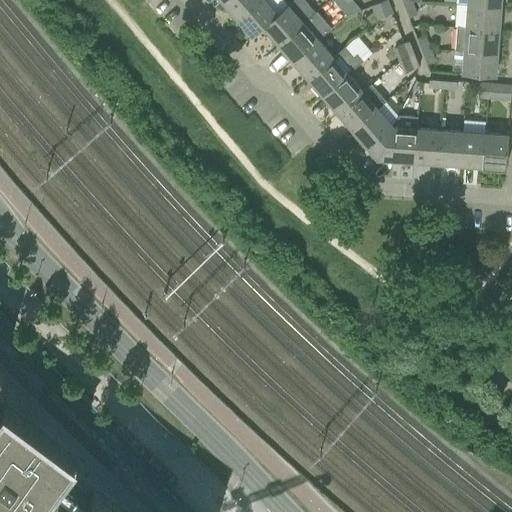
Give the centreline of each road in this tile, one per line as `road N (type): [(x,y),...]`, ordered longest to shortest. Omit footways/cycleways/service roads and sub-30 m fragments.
road 1 (residential): [(511,195),(361,180),(188,0)]
road 2 (secondary): [(277,511),(36,258)]
road 3 (residential): [(0,326),(184,511)]
